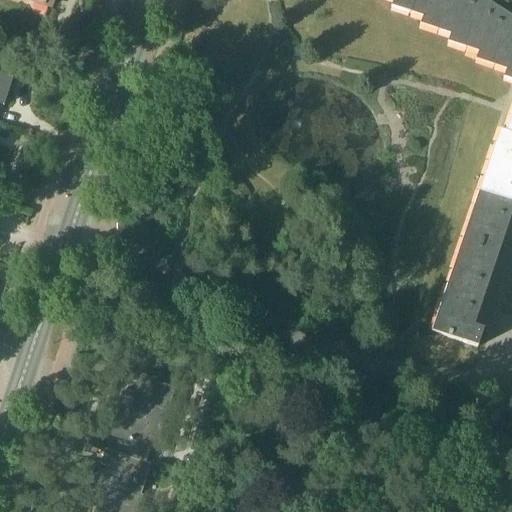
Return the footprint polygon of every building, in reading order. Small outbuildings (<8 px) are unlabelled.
[(390,0),(393,1),(411,7),(409,14),(410,15),(421,19),(440,25),(437,33),(450,37),(468,43),(465,50),(477,54),(495,60),(493,68),(505,72),(511,74),(511,115),(506,134),(502,147),(496,144),(485,178),(491,180),(481,208),(475,206),(453,272),(459,274),(450,302),(444,300),(433,333),(479,348),(485,330),(476,327),(470,325),(511,199),(511,25),(471,0),(390,0)] [(14,79),(0,74),(0,106),(4,108),(14,79)] [(160,438),(169,408),(175,391),(142,381),(137,397),(123,393),(110,437),(131,444),(126,458),(146,464),(154,441),(159,443),(161,438),(160,438)] [(382,422),(384,414),(377,413),(375,420),(382,422)] [(126,459),(104,452),(99,469),(109,472),(96,511),(135,511),(150,466),(146,465),(146,464),(126,458),(126,459)] [(203,499),(193,509),(195,511),(229,511),(215,498),(208,504),(203,499)] [(186,511),(188,505),(177,501),(174,511),(176,511),(186,511)]
